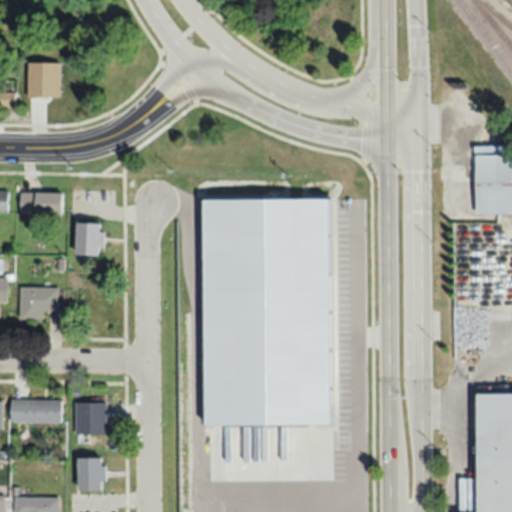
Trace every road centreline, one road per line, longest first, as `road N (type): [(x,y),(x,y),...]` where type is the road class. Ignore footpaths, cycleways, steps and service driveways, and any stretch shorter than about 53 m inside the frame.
road 1 (secondary): [(420,511),(414,0)]
road 2 (secondary): [(384,109),(387,511)]
road 3 (tertiary): [(146,0),(189,59),(268,114),(338,136),(419,141)]
road 4 (residential): [(153,200),(145,227),(147,511)]
road 5 (tertiary): [(189,59),(96,139),(0,143)]
road 6 (tertiary): [(247,63),(332,103),(384,109)]
road 7 (residential): [(146,368),(0,365)]
road 8 (residential): [(129,118),(150,147),(174,160),(228,158),(240,150)]
